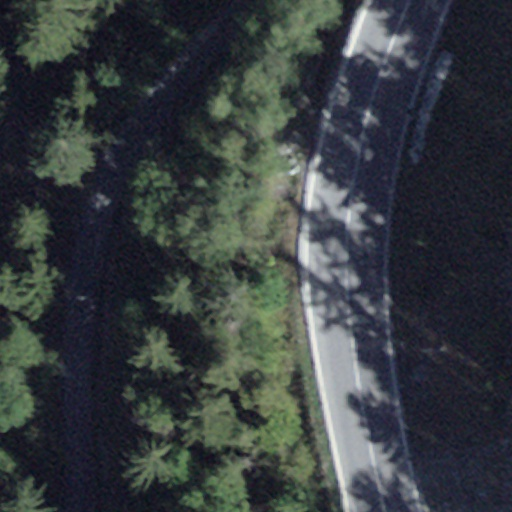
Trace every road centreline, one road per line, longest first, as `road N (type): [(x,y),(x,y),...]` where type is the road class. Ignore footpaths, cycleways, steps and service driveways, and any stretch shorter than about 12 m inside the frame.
road 1 (track): [(248,0),(122,150),(100,202),(71,511)]
road 2 (secondary): [(407,0),(369,107),(345,238),(354,356),(384,511)]
